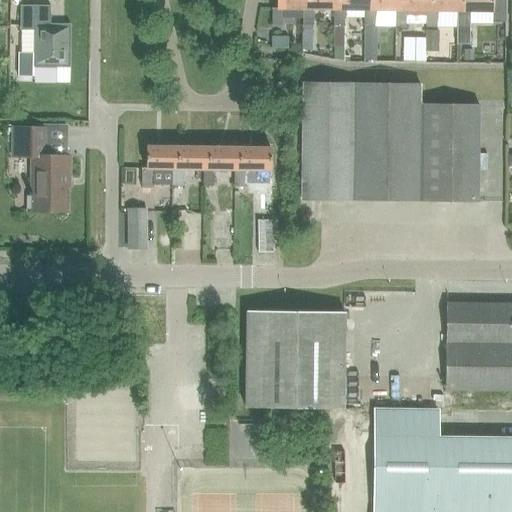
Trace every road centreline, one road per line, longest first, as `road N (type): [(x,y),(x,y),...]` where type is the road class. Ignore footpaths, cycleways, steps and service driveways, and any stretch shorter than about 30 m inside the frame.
road 1 (residential): [(511,270),(310,279),(0,276)]
road 2 (residential): [(157,0),(180,104),(232,104),(252,0)]
